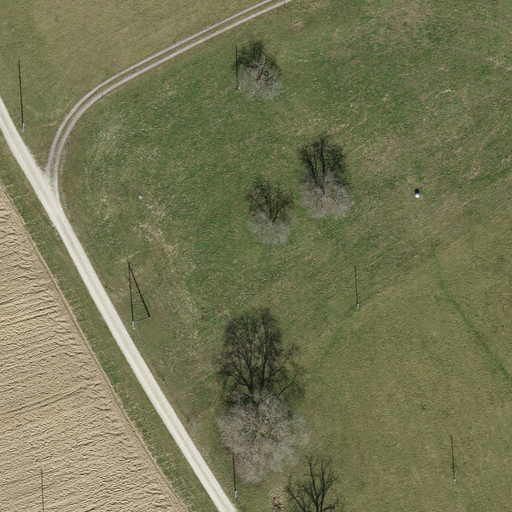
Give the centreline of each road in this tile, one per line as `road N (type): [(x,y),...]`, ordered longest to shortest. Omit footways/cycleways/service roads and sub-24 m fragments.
road 1 (unclassified): [(225,511),(0,121)]
road 2 (track): [(43,201),(77,108),(114,80),(279,0)]
